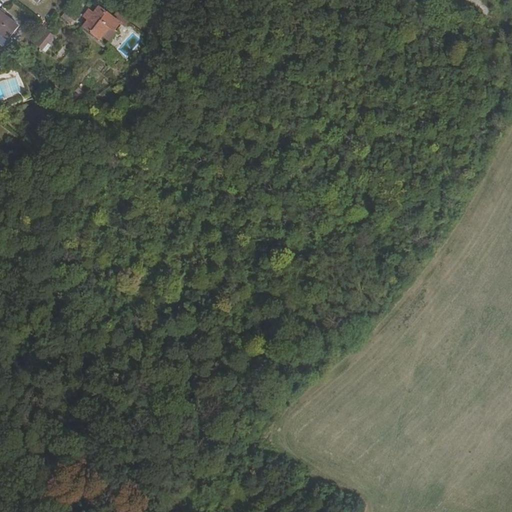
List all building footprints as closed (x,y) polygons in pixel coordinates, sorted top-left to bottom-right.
[(123,23),(99,4),(82,26),(99,41),(110,27),(116,31),(123,23)] [(61,14),(68,19),(74,12),(67,6),(61,14)] [(0,32),(9,39),(20,25),(1,10),(0,11),(0,32)] [(44,48),(55,35),(48,29),(38,42),(44,48)] [(36,74),(43,80),(51,71),(44,65),(36,74)]
